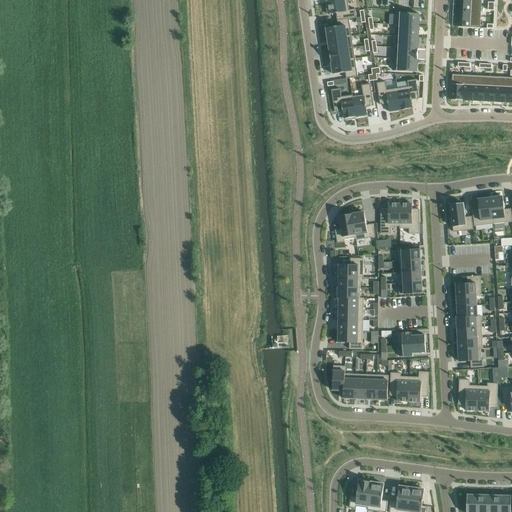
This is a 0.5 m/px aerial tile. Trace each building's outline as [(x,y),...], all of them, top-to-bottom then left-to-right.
[(343,0),(326,3),(328,15),(336,13),(337,21),(349,19),(356,18),(355,9),(349,10),(347,0),(343,0)] [(456,5),(455,15),(480,17),(481,6),(456,5)] [(395,13),(395,25),(419,26),(420,14),(395,13)] [(455,15),(455,27),(480,28),(480,17),(455,15)] [(338,26),(326,28),(328,40),(351,36),(349,19),(337,21),(338,26)] [(395,25),(394,36),(418,37),(419,26),(395,25)] [(351,36),(328,40),(329,51),(353,48),(351,36)] [(394,36),(394,48),(418,49),(418,37),(394,36)] [(353,48),(329,51),(331,63),(355,59),(353,48)] [(394,48),(398,48),(398,59),(396,59),(417,60),(418,49),(394,48)] [(355,59),(331,63),(333,74),(345,73),(346,79),(358,77),(355,59)] [(396,59),(395,71),(417,72),(417,60),(396,59)] [(452,74),(451,100),(462,101),(463,75),(452,74)] [(463,75),(462,101),(463,101),(463,100),(473,101),(474,76),(463,75)] [(474,76),(473,101),(484,102),(485,76),(474,76)] [(485,76),(484,102),(494,102),(496,77),(485,76)] [(496,77),(494,102),(505,103),(507,77),(496,77)] [(408,87),(397,88),(401,110),(413,108),(411,100),(419,99),(416,80),(407,81),(408,87)] [(385,82),(377,83),(380,105),(388,104),(389,112),(401,110),(397,88),(387,90),(385,82)] [(353,95),(352,95),(355,117),(367,115),(366,107),(374,106),(370,84),(361,85),(363,96),(353,98),(353,95)] [(340,89),(331,90),(335,112),(342,111),(344,119),(355,117),(352,95),(341,97),(340,89)] [(503,197),(490,198),(493,224),(511,222),(511,221),(511,209),(504,210),(503,197)] [(479,213),(473,214),(474,226),(493,224),(490,198),(478,199),(479,213)] [(451,217),(450,217),(450,225),(452,224),(453,232),(473,230),(472,217),(465,218),(463,203),(450,205),(451,217)] [(388,210),(381,210),(381,234),(391,234),(391,226),(400,226),(400,229),(400,204),(388,204),(388,210)] [(412,204),(400,204),(400,229),(409,229),(409,234),(419,234),(419,210),(412,210),(412,204)] [(364,212),(352,214),(355,235),(356,240),(375,237),(373,224),(372,224),(366,225),(364,212)] [(341,229),(335,230),(337,243),(344,242),(344,240),(355,238),(355,240),(356,240),(355,235),(352,214),(339,216),(341,229)] [(420,249),(399,250),(400,262),(420,260),(420,249)] [(339,265),(338,277),(363,277),(363,259),(350,259),(350,265),(339,265)] [(420,260),(400,262),(400,272),(421,271),(420,260)] [(401,283),(398,283),(422,282),(421,271),(400,272),(401,283)] [(467,284),(456,284),(456,296),(481,295),(480,276),(467,277),(467,284)] [(338,277),(338,287),(360,288),(360,278),(363,278),(363,277),(338,277)] [(422,282),(398,283),(399,295),(422,293),(422,282)] [(338,287),(338,298),(364,299),(364,298),(360,298),(360,288),(338,287)] [(481,295),(456,296),(457,307),(477,306),(476,295),(481,295)] [(338,298),(338,299),(339,299),(339,309),(363,310),(364,299),(338,298)] [(458,317),(456,317),(456,318),(481,316),(477,316),(477,306),(457,307),(458,317)] [(339,309),(338,320),(363,320),(363,310),(339,309)] [(481,316),(456,318),(457,329),(482,327),(481,316)] [(338,320),(338,331),(363,331),(363,320),(338,320)] [(482,327),(457,329),(458,339),(482,338),(482,327)] [(338,331),(338,343),(350,343),(349,349),(362,350),(363,331),(338,331)] [(411,333),(397,333),(398,346),(425,344),(425,335),(412,336),(411,333)] [(482,338),(458,339),(458,350),(483,349),(482,338)] [(425,344),(398,346),(400,346),(401,357),(413,357),(413,354),(426,353),(425,344)] [(483,349),(458,350),(459,362),(471,361),(471,368),(484,367),(483,360),(481,360),(480,349),(483,349)] [(333,366),(332,391),(343,391),(343,398),(343,399),(345,367),(333,366)] [(345,367),(343,399),(354,399),(355,374),(345,374),(345,367)] [(410,377),(408,402),(420,402),(421,397),(428,397),(429,372),(419,372),(419,377),(410,377)] [(391,373),(390,395),(397,396),(397,401),(408,402),(410,377),(401,377),(401,373),(391,373)] [(355,374),(354,399),(365,399),(366,375),(355,374)] [(366,375),(365,399),(376,400),(377,375),(366,375)] [(377,375),(376,400),(387,400),(388,376),(377,375)] [(459,380),(458,405),(466,405),(465,411),(477,411),(478,386),(469,386),(469,380),(459,380)] [(478,386),(477,411),(489,412),(489,406),(497,406),(498,384),(487,383),(487,387),(478,386)] [(511,387),(502,389),(504,402),(511,401),(511,409),(511,387)] [(350,496),(349,508),(356,509),(356,506),(367,508),(367,510),(371,482),(359,480),(357,497),(350,496)] [(371,482),(367,510),(379,511),(386,511),(388,501),(381,500),(384,484),(372,483),(372,482),(371,482)] [(391,502),(389,511),(408,511),(412,488),(399,486),(397,502),(391,502)] [(412,488),(408,511),(427,511),(428,507),(422,506),(424,490),(412,488)] [(467,494),(466,511),(477,511),(478,494),(467,494)] [(478,494),(477,511),(488,511),(489,495),(478,494)] [(489,495),(488,511),(499,511),(500,495),(489,495)] [(500,495),(499,511),(510,511),(511,495),(500,495)]
